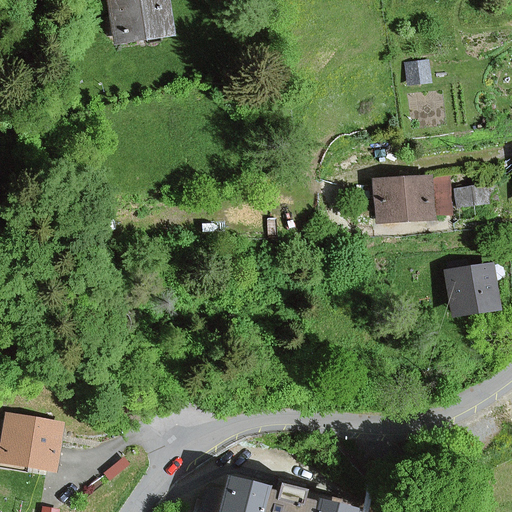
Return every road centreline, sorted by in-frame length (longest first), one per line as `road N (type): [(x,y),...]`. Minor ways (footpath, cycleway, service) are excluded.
road 1 (unclassified): [(132,511),(170,466),(241,426),(423,419),(511,373)]
road 2 (track): [(511,149),(383,169),(330,186),(334,215),(357,230),(446,224)]
